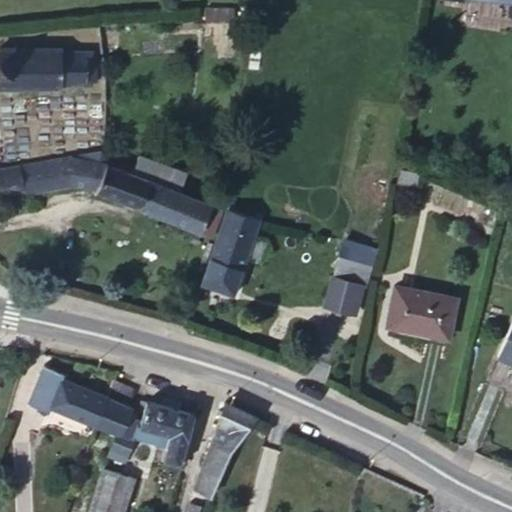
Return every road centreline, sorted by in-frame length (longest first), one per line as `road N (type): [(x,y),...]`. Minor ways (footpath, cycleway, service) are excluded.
road 1 (secondary): [(511,508),(255,380),(0,317)]
road 2 (unknown): [(36,345),(17,414),(25,511)]
